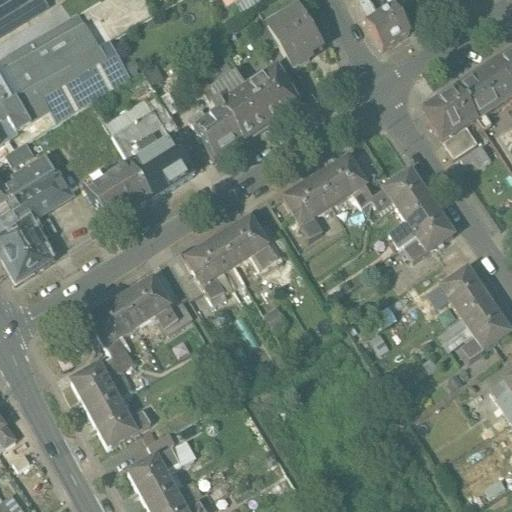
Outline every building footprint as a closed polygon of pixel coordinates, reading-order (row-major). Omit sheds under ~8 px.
[(41,0),(20,0),(16,2),(28,22),(48,10),(41,0)] [(350,0),(365,29),(376,22),(364,0),(350,0)] [(16,2),(0,12),(0,38),(28,22),(16,2)] [(299,12),(287,19),(289,24),(270,35),(293,73),(311,63),(308,58),(322,50),(299,12)] [(376,22),(365,29),(382,55),(409,38),(392,12),(376,22)] [(10,59),(0,64),(0,111),(14,103),(95,54),(75,19),(10,59)] [(6,52),(0,56),(0,64),(10,59),(6,52)] [(511,56),(492,69),(511,99),(511,56)] [(511,99),(492,69),(455,94),(476,125),(482,135),(490,130),(484,120),(511,101),(511,99)] [(245,94),(267,130),(297,110),(276,74),(245,94)] [(245,94),(237,79),(211,96),(217,106),(222,115),(242,147),(267,130),(245,94)] [(205,86),(188,96),(195,106),(211,96),(205,86)] [(476,125),(455,94),(426,112),(424,122),(442,148),(476,125)] [(0,127),(6,123),(14,137),(15,137),(29,128),(14,103),(0,111),(0,127)] [(217,106),(211,110),(216,118),(222,115),(217,106)] [(163,111),(151,118),(156,127),(168,120),(163,111)] [(242,147),(222,115),(216,118),(205,125),(200,117),(187,125),(212,166),(242,147)] [(6,123),(0,127),(0,148),(16,139),(15,137),(14,137),(6,123)] [(138,126),(123,135),(128,144),(144,135),(138,126)] [(164,139),(157,143),(155,139),(150,142),(153,146),(147,149),(152,158),(142,165),(147,174),(162,197),(191,179),(180,163),(181,160),(177,154),(174,153),(170,147),(164,139)] [(25,148),(4,160),(11,172),(32,159),(25,148)] [(0,191),(0,209),(53,177),(45,163),(11,183),(15,189),(7,193),(10,198),(6,201),(0,191)] [(349,163),(283,204),(300,231),(313,223),(353,198),(366,190),(349,163)] [(53,177),(0,209),(0,242),(28,226),(28,227),(89,190),(74,165),(53,177)] [(136,181),(130,172),(108,186),(106,182),(86,194),(108,231),(150,204),(136,181)] [(147,174),(136,181),(150,204),(162,197),(147,174)] [(431,209),(410,177),(383,195),(391,207),(405,226),(431,209)] [(383,195),(373,202),(366,190),(353,198),(368,223),(391,207),(383,195)] [(405,226),(388,238),(398,253),(415,242),(442,224),(431,209),(405,226)] [(313,223),(300,231),(308,244),(321,236),(313,223)] [(267,251),(250,224),(233,234),(250,262),(254,259),(262,273),(275,266),(267,251)] [(442,224),(415,242),(418,246),(426,258),(453,240),(442,224)] [(28,226),(0,242),(0,262),(15,289),(50,267),(28,227),(28,226)] [(250,262),(233,234),(217,244),(234,272),(234,271),(250,262)] [(285,253),(276,238),(268,243),(278,258),(285,253)] [(234,272),(217,244),(201,254),(226,294),(238,287),(241,293),(245,290),(234,271),(234,272)] [(418,246),(404,255),(412,268),(426,258),(418,246)] [(226,294),(201,254),(185,264),(210,306),(223,298),(222,297),(226,294)] [(469,273),(442,292),(450,304),(476,342),(484,355),(511,336),(469,273)] [(152,285),(87,325),(104,352),(117,344),(156,320),(169,312),(152,285)] [(442,292),(428,301),(436,313),(450,304),(442,292)] [(223,298),(210,306),(213,311),(226,303),(223,298)] [(169,312),(156,320),(164,333),(177,325),(169,312)] [(275,314),(264,320),(273,334),(283,327),(275,314)] [(476,342),(462,351),(470,364),(484,355),(476,342)] [(117,344),(104,352),(112,365),(99,371),(107,385),(133,370),(117,344)] [(99,371),(71,387),(107,453),(136,438),(128,424),(107,385),(99,371)] [(511,396),(504,385),(490,394),(499,406),(511,397),(511,396)] [(144,416),(128,424),(136,438),(151,429),(144,416)] [(0,423),(0,447),(4,453),(15,445),(0,423)] [(168,437),(146,449),(153,460),(174,448),(168,437)] [(178,468),(171,455),(157,463),(164,476),(178,468)] [(23,460),(12,468),(17,476),(29,468),(23,460)] [(157,463),(128,478),(146,511),(183,511),(164,476),(157,463)] [(19,511),(11,500),(4,504),(8,511),(19,511)]
